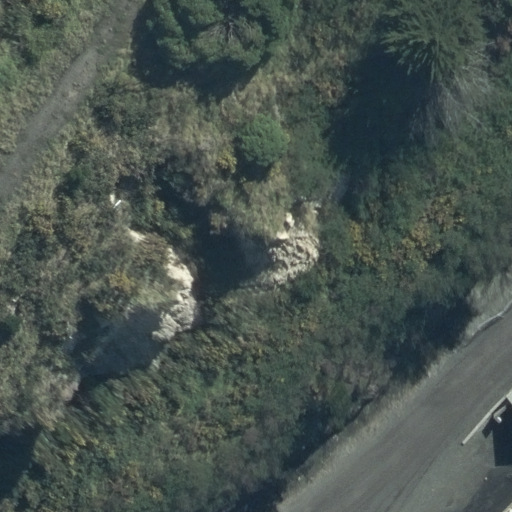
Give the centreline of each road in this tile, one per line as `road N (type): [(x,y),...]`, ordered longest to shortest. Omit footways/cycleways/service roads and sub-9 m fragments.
road 1 (track): [(372,511),(511,350)]
road 2 (track): [(0,158),(92,0)]
